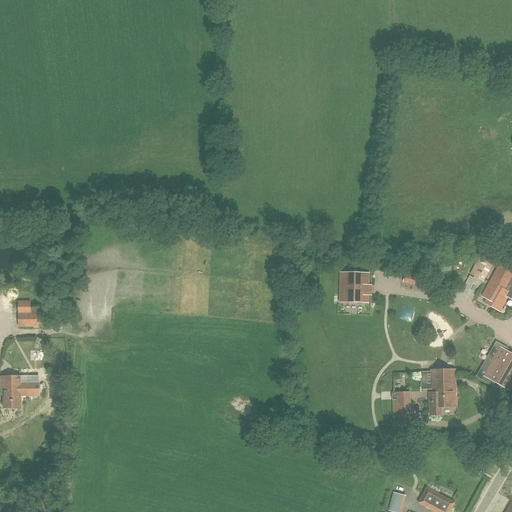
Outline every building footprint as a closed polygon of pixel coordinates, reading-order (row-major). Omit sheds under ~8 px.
[(493,263),(484,258),(479,256),(470,273),(483,281),(493,263)] [(450,260),(432,262),(433,273),(451,271),(450,260)] [(511,298),(511,266),(503,261),(483,296),(497,304),(505,290),(506,291),(504,294),(511,298)] [(369,273),(341,272),(340,301),(368,302),(368,294),(366,294),(366,286),(368,286),(369,273)] [(418,277),(404,274),(402,283),(417,285),(418,277)] [(39,307),(30,308),(30,303),(18,303),(18,327),(38,326),(38,314),(39,307)] [(511,354),(500,347),(484,376),(505,388),(511,376),(511,354)] [(421,372),(421,373),(421,385),(431,384),(431,389),(432,394),(429,394),(429,400),(430,415),(441,415),(441,407),(456,407),(456,392),(455,384),(455,381),(455,377),(455,372),(455,369),(431,370),(431,372),(421,372)] [(1,396),(4,396),(4,408),(20,408),(20,396),(38,395),(38,383),(20,383),(20,376),(1,377),(1,396)] [(394,392),(392,392),(392,394),(392,409),(411,409),(410,392),(405,392),(394,392)] [(380,399),(363,400),(364,416),(390,415),(390,413),(389,403),(381,403),(380,399)] [(394,492),(394,493),(402,497),(417,505),(416,506),(420,499),(419,499),(421,495),(422,496),(425,490),(419,487),(411,482),(411,481),(402,476),(396,488),(394,492)]
